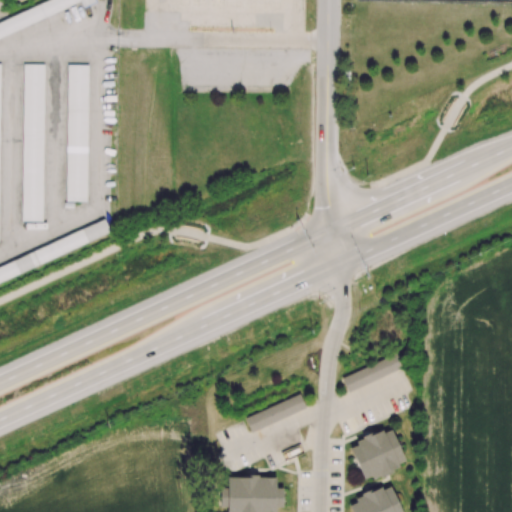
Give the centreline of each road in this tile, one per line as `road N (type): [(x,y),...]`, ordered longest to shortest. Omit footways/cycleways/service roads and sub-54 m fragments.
road 1 (primary): [(511,150),(0,385)]
road 2 (primary): [(0,421),(341,263)]
road 3 (tertiary): [(330,0),(329,201),(341,263)]
road 4 (residential): [(341,263),(345,305),(329,376),(321,511)]
road 5 (primary): [(341,263),(511,186)]
road 6 (primary): [(440,183),(356,192),(339,174),(329,138)]
